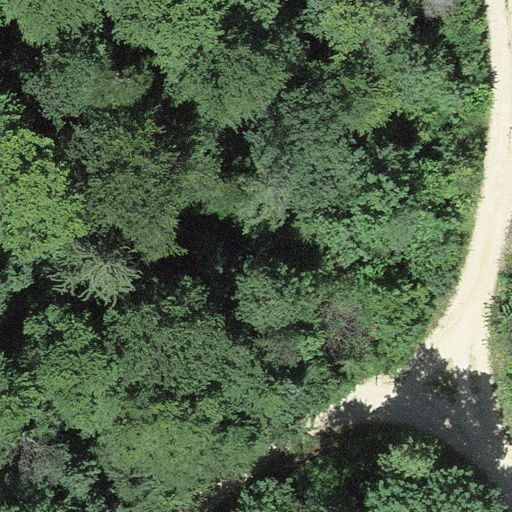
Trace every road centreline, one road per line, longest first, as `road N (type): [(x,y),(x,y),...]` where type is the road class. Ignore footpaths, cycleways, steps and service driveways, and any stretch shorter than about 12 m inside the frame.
road 1 (track): [(502,0),(502,166),(490,262),(446,377)]
road 2 (track): [(446,377),(319,412),(273,437),(197,511)]
road 3 (track): [(175,0),(112,48),(0,104)]
road 4 (track): [(446,377),(511,481)]
